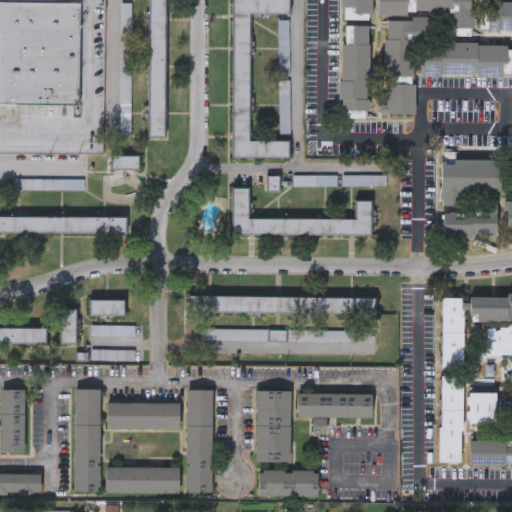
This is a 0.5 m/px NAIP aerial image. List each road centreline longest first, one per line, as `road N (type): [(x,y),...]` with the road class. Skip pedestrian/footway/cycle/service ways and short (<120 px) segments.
road 1 (residential): [(511,261),(96,266),(0,292)]
road 2 (residential): [(197,0),(196,143),(160,207),(157,380)]
road 3 (residential): [(189,159),(225,167),(381,165)]
road 4 (residential): [(294,0),(296,166)]
